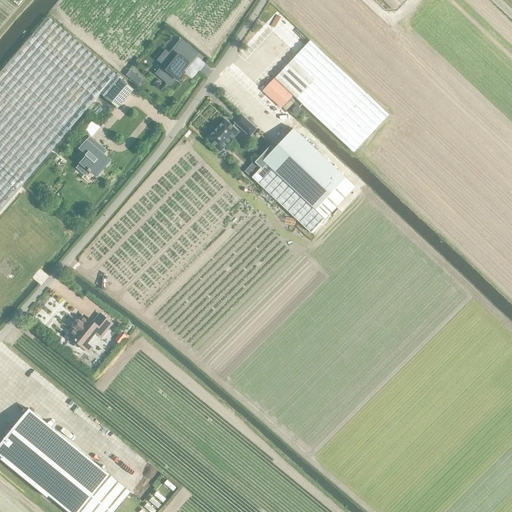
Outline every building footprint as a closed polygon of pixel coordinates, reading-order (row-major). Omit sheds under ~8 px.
[(165,65),(157,74),(171,85),(176,78),(179,80),(184,73),(182,72),(189,63),(181,57),(182,56),(189,47),(181,41),(170,55),(166,52),(159,60),(165,65)] [(310,41),(263,91),(281,108),(282,107),(286,111),(295,102),(291,97),(292,96),(354,153),(389,116),(310,41)] [(105,66),(90,85),(118,109),(134,90),(105,66)] [(143,80),(130,71),(127,75),(139,85),(143,80)] [(299,107),(298,107),(296,106),(295,106),(294,107),(292,109),(292,111),(293,112),(294,114),(295,115),(297,115),(298,114),(299,114),(300,113),(301,111),(300,109),(299,108),(299,107)] [(234,122),(250,136),(257,129),(241,115),(234,122)] [(225,119),(206,139),(220,152),(239,132),(225,119)] [(93,120),(86,129),(92,135),(100,126),(93,120)] [(271,146),(256,163),(261,168),(252,178),(311,233),(325,219),(316,210),(346,178),(294,129),(274,150),(271,146)] [(87,157),(78,168),(85,175),(89,171),(90,172),(91,171),(96,176),(98,173),(100,175),(103,170),(102,169),(105,166),(106,167),(110,163),(108,162),(109,161),(102,155),(105,151),(90,138),(81,149),(87,154),(85,156),(87,157)] [(0,253),(2,255),(0,257),(0,274),(1,274),(9,281),(16,274),(18,276),(25,268),(11,256),(15,251),(1,238),(0,238),(0,253)] [(85,317),(69,336),(75,341),(74,343),(75,345),(76,347),(78,348),(80,348),(82,347),(90,353),(94,348),(87,342),(96,332),(101,336),(111,323),(100,315),(93,324),(85,317)] [(29,409),(0,444),(0,455),(68,511),(113,511),(130,492),(29,409)]
